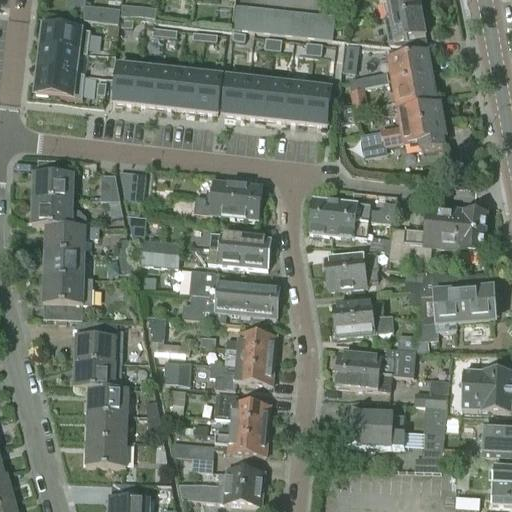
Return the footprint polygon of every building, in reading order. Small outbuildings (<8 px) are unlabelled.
[(421,16),(417,0),(385,0),(389,22),(421,16)] [(243,36),(246,10),(235,9),(232,34),(243,36)] [(246,10),(243,36),(254,37),(257,12),(246,10)] [(99,27),(100,12),(91,11),(89,26),(99,27)] [(156,13),(145,12),(143,24),(154,26),(156,13)] [(268,13),(257,12),(254,37),(265,38),(268,13)] [(279,14),(268,13),(265,38),(276,39),(279,14)] [(279,14),(276,39),(287,40),(290,15),(279,14)] [(301,16),(290,15),(287,40),(298,42),(301,16)] [(301,16),(298,42),(310,43),(312,18),(301,16)] [(421,16),(389,22),(394,48),(426,42),(421,16)] [(312,18),(310,43),(321,44),(323,19),(312,18)] [(323,19),(321,44),(332,45),(335,20),(323,19)] [(121,22),(120,30),(132,32),(133,24),(121,22)] [(111,29),(109,41),(117,42),(119,30),(111,29)] [(44,30),(41,54),(78,58),(78,59),(88,60),(90,35),(44,30)] [(153,32),(152,40),(164,41),(165,33),(153,32)] [(165,33),(164,41),(176,43),(177,34),(165,33)] [(193,36),(192,45),(204,46),(205,38),(193,36)] [(205,38),(204,46),(216,47),(217,39),(205,38)] [(233,38),(232,46),(245,47),(245,39),(233,38)] [(266,43),(265,51),(273,52),(274,44),(266,43)] [(274,44),(273,52),(281,53),(282,45),(274,44)] [(306,48),(305,56),(313,57),(314,49),(306,48)] [(314,49),(313,57),(321,58),(322,50),(314,49)] [(41,54),(39,76),(76,80),(76,79),(78,59),(78,58),(41,54)] [(389,89),(430,82),(426,58),(410,60),(409,56),(388,55),(391,77),(349,85),(351,96),(365,93),(389,89)] [(107,61),(106,73),(114,74),(116,62),(107,61)] [(118,71),(114,107),(135,110),(139,73),(118,71)] [(139,73),(135,110),(155,112),(160,75),(139,73)] [(160,75),(155,112),(176,114),(180,77),(160,75)] [(39,76),(36,100),(83,105),(85,80),(76,79),(76,80),(39,76)] [(180,77),(176,114),(196,117),(200,80),(180,77)] [(200,80),(196,117),(217,119),(221,82),(200,80)] [(430,82),(389,89),(391,99),(395,98),(397,110),(434,104),(430,82)] [(227,83),(223,120),(245,122),(249,85),(227,83)] [(249,85),(245,122),(265,124),(269,87),(249,85)] [(269,87),(265,124),(285,127),(289,90),(269,87)] [(98,88),(97,100),(105,100),(106,88),(98,88)] [(289,90),(285,127),(305,129),(310,92),(289,90)] [(310,92),(305,129),(327,131),(331,94),(310,92)] [(367,103),(365,93),(351,96),(353,110),(354,110),(355,117),(361,116),(358,104),(367,103)] [(434,104),(397,110),(401,132),(382,136),(442,126),(439,111),(436,112),(434,104)] [(354,110),(353,110),(343,112),(346,131),(371,126),(369,115),(361,116),(355,117),(354,110)] [(382,136),(360,140),(364,163),(386,160),(384,152),(386,152),(404,149),(404,150),(420,147),(421,155),(443,151),(441,143),(444,142),(442,126),(382,136)] [(52,174),(52,162),(33,161),(33,174),(52,174)] [(133,178),(119,177),(125,205),(130,206),(133,178)] [(32,205),(73,206),(73,179),(33,178),(32,205)] [(146,179),(133,178),(130,206),(143,207),(146,179)] [(120,207),(115,181),(101,180),(100,207),(108,207),(120,207)] [(211,204),(260,210),(262,193),(213,187),(211,204)] [(260,210),(211,204),(209,222),(259,227),(260,210)] [(311,222),(368,228),(370,211),(357,210),(357,209),(313,204),(311,222)] [(73,206),(32,205),(31,231),(86,232),(86,223),(78,216),(72,216),(73,206)] [(120,207),(108,207),(111,223),(123,221),(122,220),(120,207)] [(431,253),(432,253),(483,258),(487,218),(427,212),(425,237),(394,234),(390,264),(429,268),(431,253)] [(139,245),(144,245),(146,223),(128,221),(132,245),(139,245)] [(368,228),(311,222),(309,240),(353,244),(353,243),(366,244),(368,228)] [(86,232),(31,231),(31,232),(45,232),(44,257),(85,258),(85,244),(99,244),(99,232),(86,232)] [(209,254),(269,260),(271,244),(220,239),(210,238),(209,254)] [(370,255),(389,257),(391,244),(371,242),(370,255)] [(118,263),(130,261),(127,244),(115,246),(118,263)] [(144,245),(139,245),(136,270),(178,274),(181,249),(144,245)] [(269,260),(209,254),(207,269),(217,270),(217,271),(267,276),(269,260)] [(44,257),(44,283),(84,284),(85,258),(44,257)] [(376,276),(377,276),(376,259),(364,260),(324,264),(325,280),(376,276)] [(130,261),(118,263),(120,276),(132,274),(130,261)] [(190,300),(278,309),(280,292),(219,286),(220,278),(192,276),(190,300)] [(377,287),(376,276),(325,280),(327,296),(367,293),(367,288),(377,287)] [(407,276),(405,285),(422,287),(423,278),(407,276)] [(423,278),(422,287),(421,299),(420,309),(492,304),(492,296),(489,297),(488,281),(459,282),(423,278)] [(84,284),(44,283),(43,310),(54,310),(54,325),(82,326),(82,311),(92,311),(93,284),(84,284)] [(144,284),(144,294),(156,295),(156,284),(144,284)] [(422,287),(405,285),(404,297),(410,297),(421,299),(422,287)] [(420,309),(421,299),(410,297),(408,311),(420,313),(420,309)] [(278,309),(190,300),(190,310),(183,309),(181,324),(214,327),(215,319),(276,325),(278,309)] [(420,309),(420,313),(417,341),(416,347),(427,347),(438,346),(438,338),(494,334),(492,304),(420,309)] [(331,327),(384,322),(383,306),(330,311),(331,327)] [(385,334),(384,322),(331,327),(333,343),(376,339),(375,335),(385,334)] [(76,340),(75,367),(122,369),(123,337),(116,336),(117,327),(103,327),(102,341),(76,340)] [(226,345),(226,353),(275,358),(276,341),(240,338),(239,346),(226,345)] [(416,347),(417,341),(398,340),(396,356),(415,358),(415,357),(416,347)] [(196,342),(195,351),(215,352),(216,343),(196,342)] [(415,357),(427,357),(427,347),(416,347),(415,357)] [(157,357),(190,359),(191,350),(157,348),(157,357)] [(275,358),(226,353),(224,371),(273,375),(275,358)] [(338,359),(336,376),(391,381),(391,382),(413,384),(415,358),(396,356),(386,355),(385,364),(381,364),(381,363),(338,359)] [(75,367),(74,393),(129,395),(129,394),(121,394),(122,369),(75,367)] [(165,367),(163,389),(178,390),(179,368),(165,367)] [(224,371),(213,370),(210,369),(209,383),(224,384),(224,379),(236,380),(235,389),(272,392),(273,375),(224,371)] [(479,396),(478,417),(511,418),(511,397),(511,371),(496,371),(495,378),(484,377),(483,396),(479,396)] [(391,381),(336,376),(335,393),(390,398),(391,382),(391,381)] [(483,396),(484,377),(463,376),(463,377),(452,377),(451,389),(462,390),(460,416),(478,417),(479,396),(483,396)] [(152,385),(141,385),(140,397),(154,398),(152,385)] [(424,412),(425,412),(446,413),(448,386),(430,385),(429,399),(416,398),(414,411),(424,412)] [(129,395),(74,393),(74,394),(88,394),(87,420),(128,421),(129,395)] [(232,425),(268,428),(270,412),(237,409),(238,401),(217,399),(214,424),(232,426),(232,425)] [(147,423),(160,424),(156,407),(145,409),(147,423)] [(446,413),(425,412),(423,438),(444,439),(447,414),(446,413)] [(347,435),(404,438),(405,422),(392,421),(392,420),(348,418),(347,435)] [(87,420),(86,446),(127,447),(128,421),(87,420)] [(160,424),(147,423),(150,439),(162,437),(160,424)] [(219,433),(219,441),(267,445),(268,428),(232,425),(232,426),(231,434),(219,433)] [(195,430),(193,440),(207,441),(208,431),(195,430)] [(511,432),(483,431),(482,464),(511,466),(511,432)] [(404,438),(347,435),(346,452),(390,454),(390,453),(403,454),(404,438)] [(444,439),(423,438),(421,464),(441,465),(443,452),(444,439)] [(267,445),(219,441),(215,440),(214,449),(214,452),(172,448),(174,463),(194,464),(214,466),(214,456),(222,456),(222,458),(265,462),(267,445)] [(127,447),(86,446),(85,472),(125,474),(127,447)] [(443,452),(441,465),(456,466),(457,453),(443,452)] [(214,466),(194,464),(193,477),(213,478),(214,466)] [(218,478),(217,491),(262,495),(264,478),(228,475),(227,479),(218,478)] [(511,511),(511,476),(493,476),(491,503),(491,511),(511,511)] [(0,481),(0,510),(12,508),(4,480),(0,481)] [(109,511),(149,511),(150,504),(135,504),(135,489),(112,488),(111,503),(109,503),(109,511)] [(217,491),(204,490),(179,491),(182,505),(254,511),(260,511),(262,495),(217,491)] [(479,511),(480,504),(456,502),(455,511),(479,511)]
